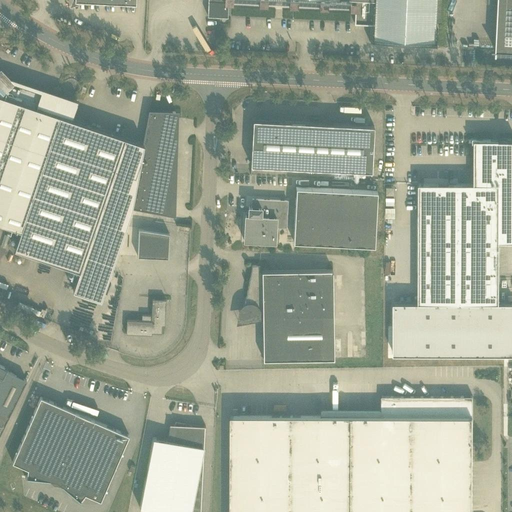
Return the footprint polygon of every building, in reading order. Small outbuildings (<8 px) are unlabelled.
[(208,0),(207,15),(217,16),(218,0),(208,0)] [(218,0),(217,16),(219,16),(227,16),(228,2),(233,2),(232,0),(349,0),(355,0),(354,24),(374,25),(373,40),(435,43),(435,42),(433,42),(435,0),(218,0)] [(511,49),(511,0),(498,0),(496,53),(497,53),(497,49),(511,49)] [(0,222),(21,230),(14,249),(79,271),(124,137),(72,119),(77,103),(14,82),(6,74),(7,73),(0,67),(0,66),(0,222)] [(150,111),(147,124),(132,206),(155,210),(162,211),(163,204),(169,205),(173,185),(170,185),(174,166),(171,166),(174,147),(171,147),(175,129),(172,128),(174,116),(150,111)] [(252,121),(250,165),(331,169),(371,171),(374,125),(334,123),(255,119),(252,121)] [(500,242),(511,241),(511,139),(497,139),(497,138),(492,138),(492,139),(473,139),(473,140),(475,140),(475,150),(474,183),(465,183),(419,183),(419,302),(394,302),(394,354),(511,354),(511,302),(499,303),(500,242)] [(377,191),(296,187),(293,241),(374,245),(377,191)] [(275,241),(276,229),(276,226),(285,226),(286,216),(287,200),(252,198),(251,206),(248,206),(248,215),(245,215),(244,227),(244,240),(257,241),(259,243),(262,241),(275,241)] [(137,256),(168,257),(169,233),(167,232),(168,228),(144,224),(143,229),(138,228),(137,256)] [(244,309),(244,310),(243,310),(243,311),(242,319),(262,315),(262,318),(263,359),(334,358),(333,269),(259,270),(259,265),(252,265),(245,303),(246,307),(245,308),(245,309),(244,309)] [(164,325),(166,299),(152,299),(152,315),(142,315),(141,320),(127,319),(126,333),(151,334),(151,332),(161,333),(162,325),(164,325)] [(0,411),(8,415),(26,380),(6,370),(7,368),(0,364),(0,411)] [(472,511),(473,396),(382,395),(382,415),(231,415),(230,511),(472,511)] [(40,396),(12,461),(27,468),(26,475),(24,475),(24,476),(51,480),(51,482),(54,485),(84,415),(40,396)] [(0,432),(8,415),(0,411),(0,432)] [(80,499),(85,493),(100,500),(129,434),(84,415),(54,485),(58,485),(60,483),(82,501),(82,500),(80,499)] [(171,511),(170,511),(200,511),(205,426),(185,425),(184,425),(170,424),(166,439),(153,437),(139,507),(171,511)]
